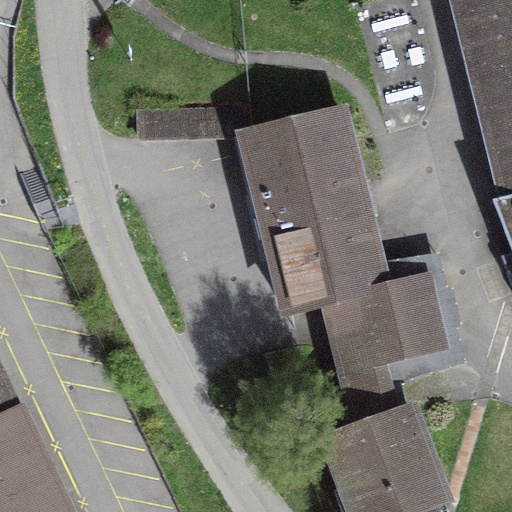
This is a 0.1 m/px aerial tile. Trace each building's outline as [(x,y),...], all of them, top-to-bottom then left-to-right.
[(511,0),(467,0),(511,181),(511,0)] [(420,253),(380,263),(337,106),(234,132),(280,314),(327,303),(361,427),(392,416),(386,388),(429,374),(425,352),(442,348),(420,253)] [(511,196),(493,201),(511,253),(511,196)] [(0,511),(62,511),(17,415),(11,418),(0,394),(0,511)] [(355,510),(356,511),(412,511),(443,501),(409,409),(392,416),(361,427),(329,439),(355,510)]
